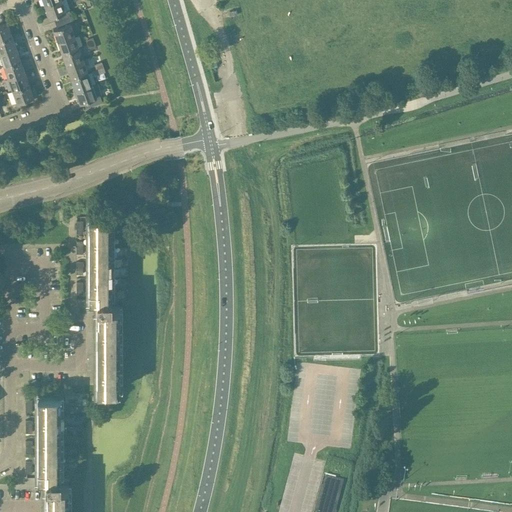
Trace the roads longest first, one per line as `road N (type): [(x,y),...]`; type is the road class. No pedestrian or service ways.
road 1 (secondary): [(199,511),(226,343),(211,142)]
road 2 (unclassified): [(211,142),(352,119),(511,74)]
road 3 (tertiary): [(0,201),(132,157),(211,142)]
road 4 (residential): [(10,266),(9,446),(0,463)]
road 5 (residential): [(0,127),(44,111),(54,98),(21,0)]
road 6 (secondary): [(211,142),(172,0)]
